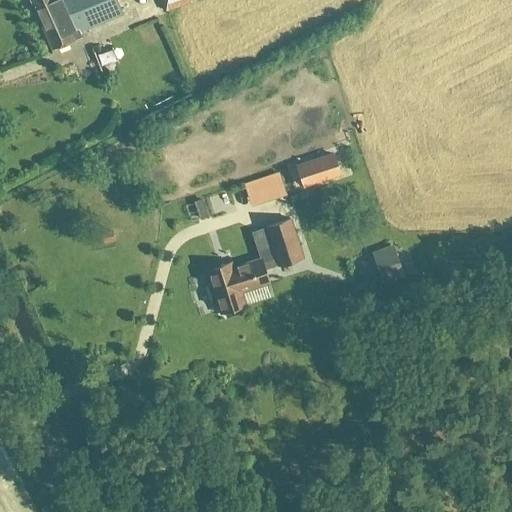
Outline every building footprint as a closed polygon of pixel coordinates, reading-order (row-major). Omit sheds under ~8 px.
[(29,0),(39,23),(97,0),(29,0)] [(116,0),(97,0),(39,23),(51,49),(81,37),(79,32),(122,13),(116,0)] [(161,0),(165,10),(192,0),(161,0)] [(333,152),(295,164),(303,188),(341,175),(333,152)] [(279,171),(243,183),(251,206),(287,193),(279,171)] [(260,258),(233,266),(232,262),(205,270),(209,284),(207,285),(212,301),(214,301),(219,315),(224,314),(225,318),(242,313),(241,308),(245,306),(241,292),(267,284),(262,267),(276,263),(277,266),(303,258),(291,220),(266,228),(273,250),(259,255),(260,258)] [(115,242),(112,231),(100,233),(103,245),(115,242)] [(376,251),(386,279),(402,273),(392,245),(376,251)] [(1,428),(0,428),(0,446),(9,466),(16,462),(1,428)]
